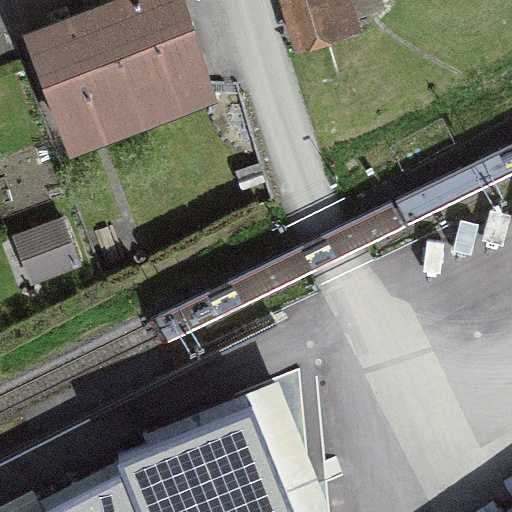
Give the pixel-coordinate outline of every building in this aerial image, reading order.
[(184,0),(118,0),(35,29),(75,142),(217,92),(184,0)] [(343,0),(286,0),(300,45),(353,30),(343,0)] [(70,218),(19,237),(38,288),(89,269),(70,218)] [(511,313),(461,338),(494,407),(511,398),(511,313)] [(511,511),(511,499),(492,511),(511,511)]
